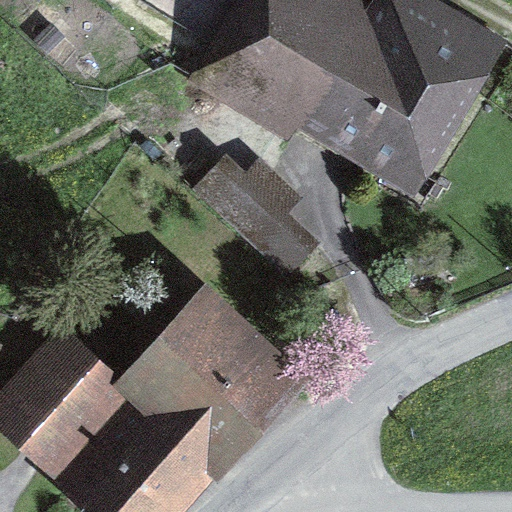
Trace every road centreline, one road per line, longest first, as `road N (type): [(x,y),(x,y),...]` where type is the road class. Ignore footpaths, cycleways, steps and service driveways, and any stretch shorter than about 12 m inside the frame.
road 1 (unclassified): [(511,325),(386,378),(239,511)]
road 2 (unclassified): [(511,508),(239,511)]
